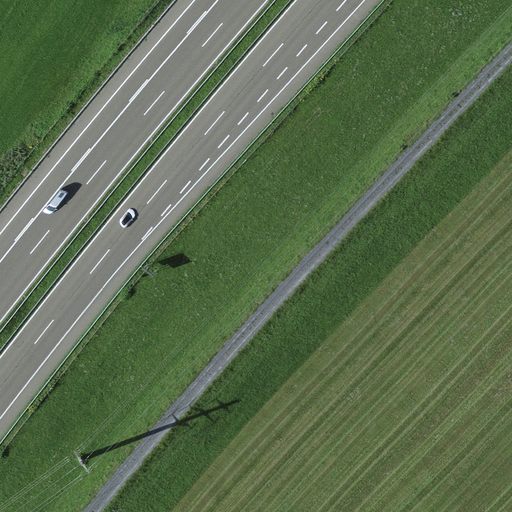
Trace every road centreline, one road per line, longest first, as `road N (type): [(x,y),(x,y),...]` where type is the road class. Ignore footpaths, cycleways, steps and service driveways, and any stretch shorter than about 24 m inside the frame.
road 1 (track): [(117,511),(417,158),(511,60)]
road 2 (motorway): [(0,386),(323,0)]
road 3 (motorway): [(246,0),(0,297)]
